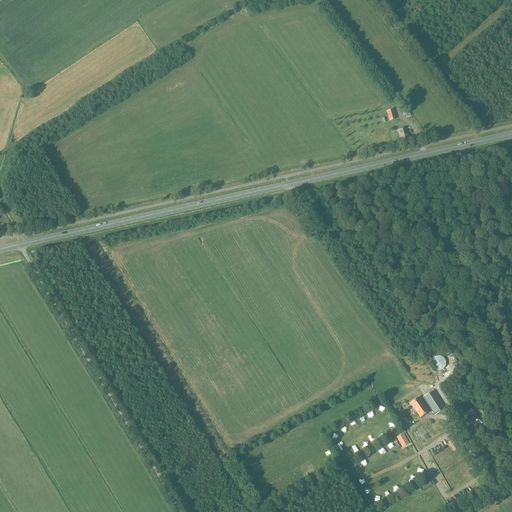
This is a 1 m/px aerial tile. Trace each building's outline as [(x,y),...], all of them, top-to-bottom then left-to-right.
[(411,141),(407,128),(398,131),(402,143),(411,141)] [(432,363),(432,364),(432,365),(432,366),(432,367),(433,368),(434,369),(435,370),(436,370),(437,371),(438,371),(439,371),(440,371),(441,371),(442,370),(443,370),(444,369),(445,368),(445,367),(446,366),(446,365),(446,364),(446,363),(446,362),(446,361),(446,360),(445,360),(445,359),(444,358),(443,357),(442,357),(441,356),(440,356),(439,356),(438,356),(437,356),(437,357),(436,357),(435,357),(434,358),(434,359),(433,359),(433,360),(432,360),(432,361),(432,362),(432,363)] [(434,390),(423,397),(435,416),(446,409),(434,390)] [(421,418),(429,412),(419,398),(410,403),(421,418)] [(467,422),(474,420),(471,410),(463,413),(467,422)] [(469,442),(486,431),(479,420),(462,431),(469,442)] [(409,444),(404,434),(397,438),(403,448),(409,444)] [(460,447),(454,438),(448,442),(454,451),(460,447)]
